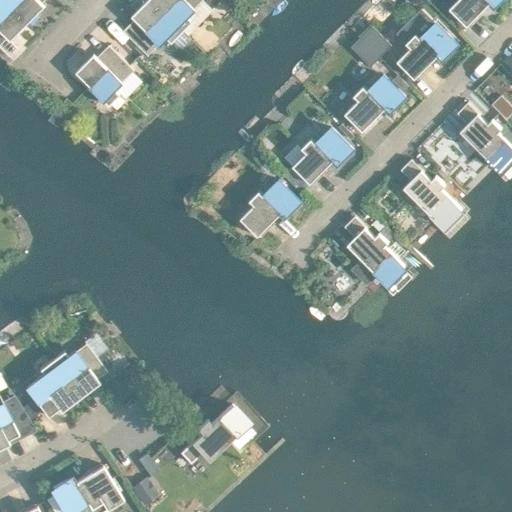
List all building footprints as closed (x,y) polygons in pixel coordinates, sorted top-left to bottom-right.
[(23,10),(12,0),(0,0),(0,25),(6,20),(10,23),(23,10)] [(12,0),(23,10),(32,0),(12,0)] [(177,18),(158,0),(132,0),(134,1),(120,15),(145,40),(146,39),(145,39),(154,30),(154,31),(161,24),(166,29),(177,18)] [(158,0),(177,18),(182,23),(204,0),(158,0)] [(474,0),(448,0),(461,13),(474,0)] [(431,44),(435,48),(452,31),(430,9),(415,24),(410,20),(400,30),(405,34),(391,48),(409,66),(431,44)] [(356,23),(375,43),(386,32),(366,12),(356,23)] [(365,53),(375,43),(356,23),(345,34),(365,53)] [(87,48),(84,45),(70,59),(103,91),(103,92),(115,81),(110,76),(129,57),(103,32),(87,48)] [(379,96),(383,100),(400,84),(377,62),(362,77),(358,73),(348,82),(352,87),(339,100),(357,118),(379,96)] [(392,63),(389,66),(396,72),(398,69),(392,63)] [(496,82),(487,91),(501,105),(511,96),(496,82)] [(458,121),(487,149),(495,157),(511,139),(492,119),(496,115),(487,106),(483,110),(462,89),(452,100),(465,114),(458,121)] [(48,100),(43,107),(53,113),(57,107),(60,102),(51,96),(48,100)] [(336,111),(333,115),(345,127),(348,123),(336,111)] [(327,149),(331,153),(348,136),(325,114),(310,129),(306,125),(296,135),(300,139),(287,153),(304,170),(305,171),(327,149)] [(253,141),(248,146),(256,154),(261,149),(253,141)] [(402,178),(431,207),(438,214),(456,196),(435,176),(440,172),(430,163),(426,167),(406,146),(395,157),(409,170),(402,178)] [(444,148),(437,155),(444,162),(451,155),(444,148)] [(287,153),(280,160),(297,177),(304,170),(287,153)] [(275,201),(279,205),(295,189),(273,166),(258,182),(253,178),(244,187),(248,191),(234,205),(253,223),(275,201)] [(345,235),(374,264),(382,271),(399,253),(379,233),(383,229),(374,219),(370,223),(349,203),(339,213),(353,227),(345,235)] [(380,213),(374,219),(383,229),(389,222),(380,213)] [(54,337),(42,346),(70,384),(85,373),(82,369),(97,358),(87,344),(76,329),(75,330),(76,331),(66,338),(66,337),(58,343),(54,337)] [(93,339),(87,344),(97,358),(104,353),(93,339)] [(70,384),(42,346),(29,355),(34,361),(16,374),(37,403),(53,391),(55,395),(70,384)] [(21,388),(12,394),(20,406),(29,400),(21,388)] [(239,410),(222,391),(201,411),(197,406),(188,415),(192,419),(170,439),(180,450),(194,437),(202,445),(239,410)] [(0,425),(9,421),(0,402),(0,425)] [(89,483),(106,473),(93,451),(66,468),(63,462),(43,475),(46,480),(59,502),(78,490),(81,495),(93,488),(89,483)] [(137,464),(123,474),(135,491),(149,482),(137,464)] [(46,480),(36,486),(51,511),(59,511),(64,509),(59,502),(46,480)] [(36,511),(27,492),(0,504),(0,511),(36,511)]
